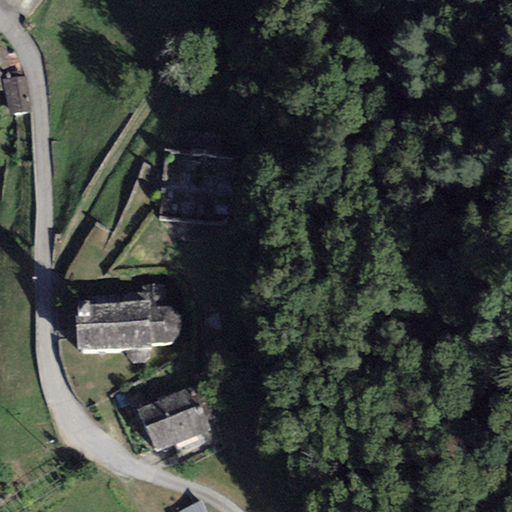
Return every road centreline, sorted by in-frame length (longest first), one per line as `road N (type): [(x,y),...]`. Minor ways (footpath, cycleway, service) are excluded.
road 1 (residential): [(232,511),(105,454),(68,419),(48,351),(37,74),(29,50),(0,21)]
road 2 (track): [(47,284),(71,228),(209,0)]
